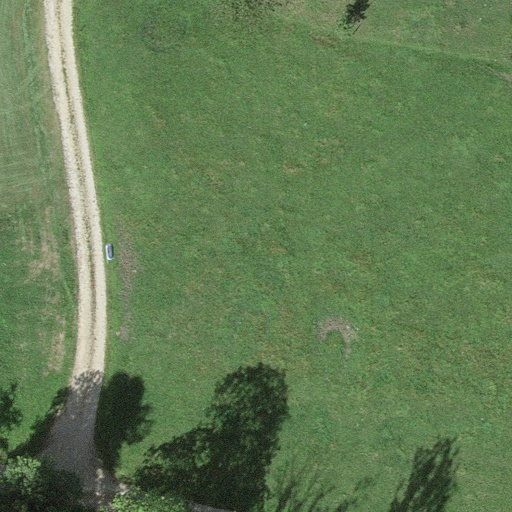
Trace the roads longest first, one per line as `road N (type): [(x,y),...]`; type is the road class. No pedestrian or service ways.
road 1 (track): [(67,498),(95,324),(53,0)]
road 2 (track): [(128,511),(0,488)]
